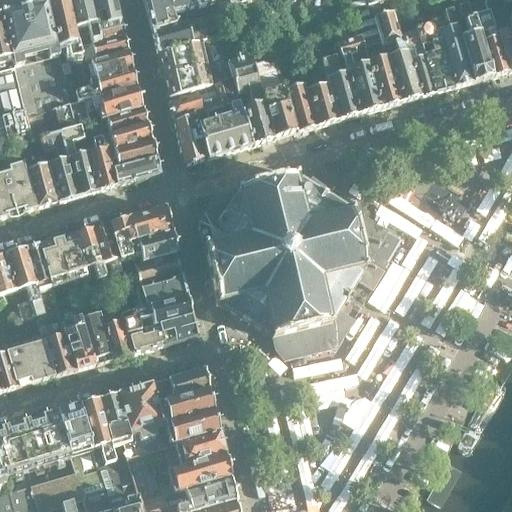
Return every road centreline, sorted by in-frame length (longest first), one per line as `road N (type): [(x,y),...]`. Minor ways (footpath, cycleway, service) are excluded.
road 1 (residential): [(511,101),(179,194)]
road 2 (residential): [(511,275),(377,511)]
road 3 (residential): [(216,351),(0,414)]
road 4 (residential): [(179,194),(130,0)]
road 5 (residential): [(179,194),(0,246)]
road 6 (residential): [(262,511),(216,351)]
road 7 (residential): [(216,351),(179,194)]
